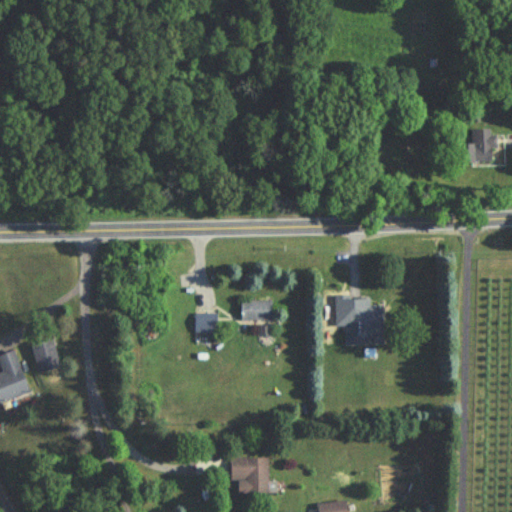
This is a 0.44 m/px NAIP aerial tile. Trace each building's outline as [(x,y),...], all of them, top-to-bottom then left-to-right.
[(469,132),(469,164),(495,164),(495,132),(469,132)] [(345,346),(382,346),(382,306),(368,306),(368,301),(345,301),(345,346)] [(271,322),(271,302),(239,302),(239,322),(271,322)] [(217,335),(217,315),(194,315),(194,335),(217,335)] [(32,347),(40,374),(61,368),(53,340),(32,347)] [(0,374),(0,403),(30,392),(15,351),(0,356),(0,365),(3,373),(0,374)] [(231,496),(267,496),(267,459),(231,459),(231,496)] [(317,511),(346,511),(345,502),(317,505),(317,511)]
